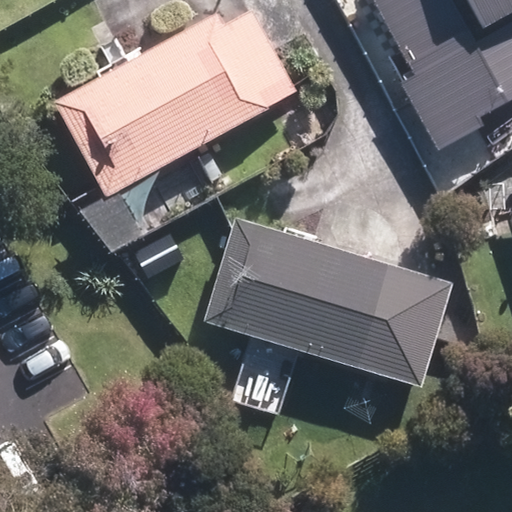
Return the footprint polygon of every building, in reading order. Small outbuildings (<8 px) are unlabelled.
[(511,0),(438,0),(460,36),(511,5),(511,0)] [(207,26),(55,106),(100,190),(275,98),(237,26),(213,39),(207,26)] [(511,87),(490,98),(509,135),(511,133),(511,87)] [(465,121),(413,149),(439,196),(491,168),(465,121)] [(389,272),(231,227),(203,323),(394,377),(417,296),(384,287),(389,272)]
